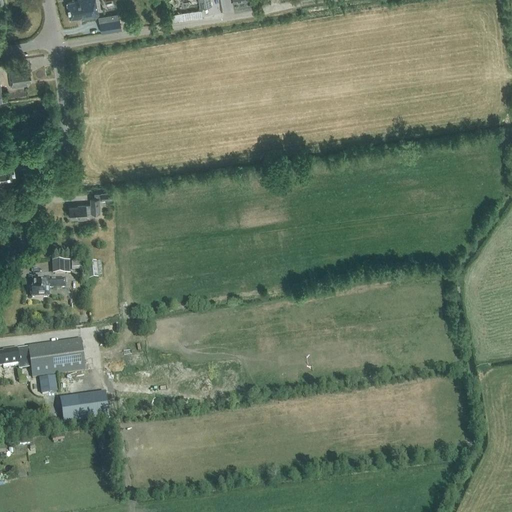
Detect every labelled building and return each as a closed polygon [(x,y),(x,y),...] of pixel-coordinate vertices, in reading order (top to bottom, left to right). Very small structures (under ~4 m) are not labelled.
[(67,3),(68,8),(69,18),(81,16),(82,19),(98,16),(97,8),(95,0),(78,0),(79,1),(67,3)] [(200,10),(170,15),(171,21),(201,16),(200,10)] [(119,19),(99,22),(101,32),(120,29),(119,19)] [(19,75),(19,72),(9,73),(11,89),(27,87),(26,82),(31,82),(29,74),(19,75)] [(0,188),(1,189),(0,185),(14,183),(11,162),(3,164),(3,163),(0,163),(0,188)] [(99,212),(98,198),(90,198),(91,204),(78,205),(78,206),(69,206),(70,218),(78,218),(78,219),(86,218),(85,213),(99,212)] [(84,267),(83,259),(73,260),(74,268),(84,267)] [(70,273),(70,261),(54,261),(55,273),(70,273)] [(96,261),(88,261),(89,277),(97,277),(96,261)] [(65,279),(48,279),(48,278),(32,278),(32,288),(31,288),(31,296),(49,296),(49,287),(65,287),(65,279)] [(32,378),(84,371),(79,338),(27,345),(28,347),(16,349),(16,347),(4,349),(5,352),(0,352),(0,365),(4,365),(4,367),(17,366),(17,362),(29,360),(32,378)] [(54,377),(45,378),(48,393),(56,392),(54,377)] [(108,418),(106,403),(91,405),(93,420),(108,418)]
